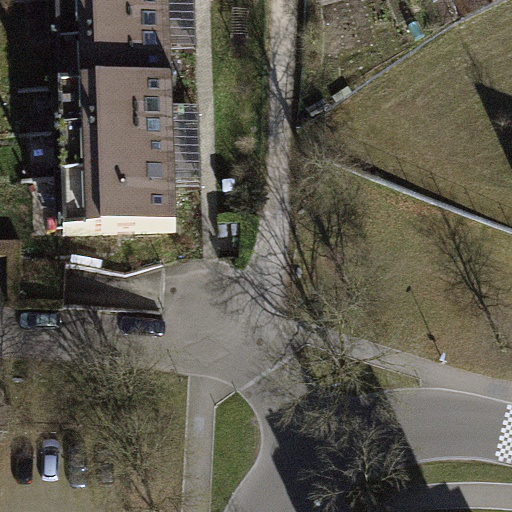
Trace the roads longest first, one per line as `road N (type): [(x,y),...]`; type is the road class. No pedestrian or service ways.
road 1 (track): [(254,354),(263,323),(286,0)]
road 2 (residential): [(264,511),(306,462),(345,439),(389,429),(511,434)]
